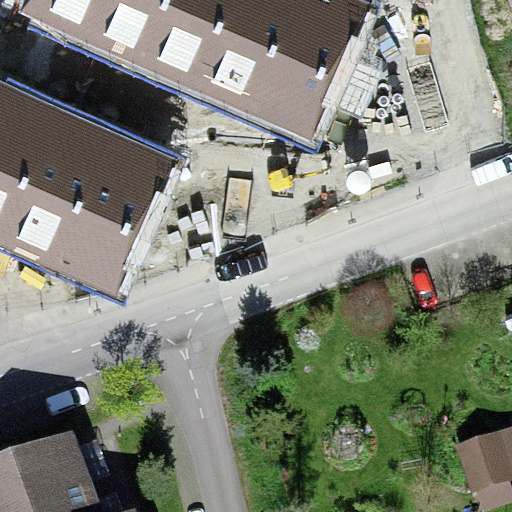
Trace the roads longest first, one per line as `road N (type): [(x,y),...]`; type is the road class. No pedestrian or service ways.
road 1 (unclassified): [(511,195),(175,317)]
road 2 (residential): [(175,317),(222,511)]
road 3 (unclassified): [(175,317),(0,371)]
